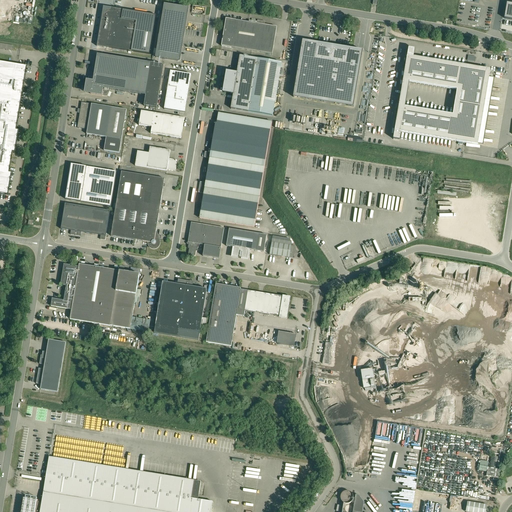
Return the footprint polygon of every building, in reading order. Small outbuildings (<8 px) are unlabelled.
[(177,61),(186,8),(164,4),(156,58),(177,61)] [(123,10),(111,8),(110,10),(108,10),(105,12),(104,14),(102,14),(97,46),(107,48),(107,47),(131,52),(150,55),(157,15),(123,10)] [(237,21),(231,20),(226,19),(222,46),(232,48),(272,54),(277,27),(257,24),(257,22),(249,20),(249,22),(237,21)] [(304,41),(303,41),(295,86),(356,96),(363,51),(362,51),(361,56),(357,55),(358,50),(335,46),(331,45),(330,46),(308,42),(307,47),(303,46),(304,41)] [(408,48),(403,80),(402,89),(401,94),(400,98),(393,139),(400,140),(401,132),(458,142),(458,144),(462,145),(463,143),(478,145),(478,144),(489,80),(489,78),(490,70),(475,67),(467,66),(414,57),(415,49),(408,48)] [(157,108),(161,80),(164,65),(97,54),(93,82),(87,81),(85,93),(107,96),(110,90),(119,91),(117,102),(144,106),(157,108)] [(231,109),(248,112),(273,116),(282,63),(240,56),(240,57),(238,73),(235,73),(235,74),(227,72),(227,77),(225,77),(224,82),(226,83),(224,93),(231,94),(234,95),(232,108),(231,108),(231,109)] [(0,194),(7,195),(11,175),(8,174),(12,152),(14,153),(18,131),(16,131),(24,80),(26,67),(0,62),(0,194)] [(170,71),(164,109),(184,113),(190,74),(170,71)] [(116,108),(105,106),(104,105),(103,106),(95,105),(94,104),(93,104),(82,103),(77,128),(87,129),(87,134),(93,135),(94,137),(95,136),(98,136),(99,137),(100,137),(106,138),(104,151),(119,153),(123,130),(124,129),(124,128),(124,122),(126,121),(125,120),(127,110),(118,109),(118,107),(116,108)] [(184,118),(154,113),(141,111),(139,125),(152,127),(151,133),(181,138),(184,118)] [(264,167),(270,132),(272,122),(218,113),(217,123),(215,123),(210,153),(205,152),(204,157),(209,158),(205,183),(200,182),(199,192),(204,193),(200,218),(254,227),(264,167)] [(135,166),(147,168),(167,171),(167,170),(175,171),(177,163),(176,163),(176,162),(175,161),(174,160),(169,159),(170,151),(150,148),(149,154),(138,152),(135,166)] [(66,199),(111,207),(116,172),(72,164),(66,199)] [(116,208),(111,236),(143,242),(149,243),(149,244),(149,245),(149,246),(150,247),(152,248),(153,248),(154,248),(156,248),(157,247),(158,247),(159,245),(159,244),(159,243),(159,241),(158,238),(157,238),(157,235),(156,232),(165,179),(122,172),(117,199),(116,208)] [(81,232),(106,236),(110,211),(65,204),(61,229),(71,231),(71,235),(75,235),(75,236),(76,236),(76,235),(80,236),(81,232)] [(198,247),(199,248),(199,244),(205,245),(203,256),(219,259),(224,228),(191,223),(188,242),(189,243),(188,248),(189,249),(188,254),(188,255),(189,255),(189,256),(190,256),(193,257),(194,256),(195,256),(195,255),(196,251),(197,251),(198,247)] [(264,252),(267,235),(229,229),(226,246),(234,247),(233,257),(247,259),(249,250),(264,252)] [(292,246),(292,243),(290,239),(273,237),(270,255),(289,258),(290,258),(293,258),(294,252),(298,253),(294,246),(292,246)] [(305,273),(310,269),(304,259),(299,263),(305,273)] [(139,275),(119,271),(79,265),(79,267),(64,265),(61,285),(66,286),(64,301),(52,299),(51,306),(72,310),(70,320),(110,326),(130,329),(139,275)] [(154,333),(199,341),(207,289),(190,287),(190,282),(181,280),(180,285),(163,282),(154,333)] [(284,297),(246,290),(241,290),(241,289),(216,285),(206,342),(232,346),(237,315),(244,316),(245,311),(280,317),(280,318),(287,319),(291,297),(284,296),(284,297)] [(296,334),(288,333),(286,345),(294,346),(296,334)] [(43,352),(43,355),(63,359),(66,343),(49,340),(46,353),(43,352)] [(322,364),(330,365),(332,357),(330,356),(332,343),(326,342),(322,364)] [(38,372),(60,376),(63,359),(43,355),(41,355),(39,364),(44,365),(44,369),(39,368),(38,372)] [(38,372),(36,384),(41,385),(40,389),(58,392),(60,376),(38,372)] [(488,467),(486,476),(499,478),(501,470),(497,469),(499,457),(491,456),(489,468),(488,467)] [(197,499),(191,498),(194,480),(49,457),(42,502),(25,499),(22,511),(210,511),(213,502),(197,499)] [(200,481),(194,480),(191,498),(197,499),(200,481)] [(362,511),(364,502),(359,495),(356,495),(352,511),(362,511)] [(467,502),(466,511),(485,511),(487,505),(467,502)]
